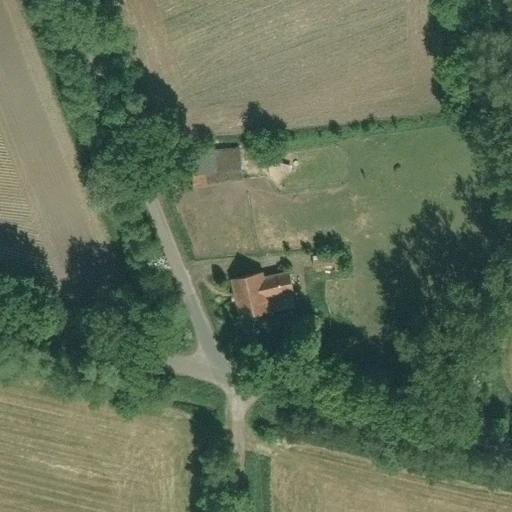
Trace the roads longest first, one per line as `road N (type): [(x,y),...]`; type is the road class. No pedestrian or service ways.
road 1 (residential): [(75,0),(222,375)]
road 2 (residential): [(511,447),(222,375)]
road 3 (residential): [(222,375),(0,324)]
road 4 (residential): [(222,375),(230,511)]
